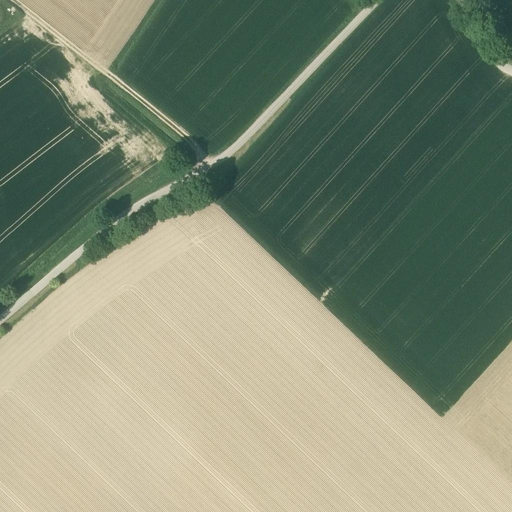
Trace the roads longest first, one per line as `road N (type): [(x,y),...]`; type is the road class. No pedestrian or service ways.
road 1 (residential): [(376,0),(217,161),(91,241),(0,324)]
road 2 (track): [(217,161),(13,0)]
